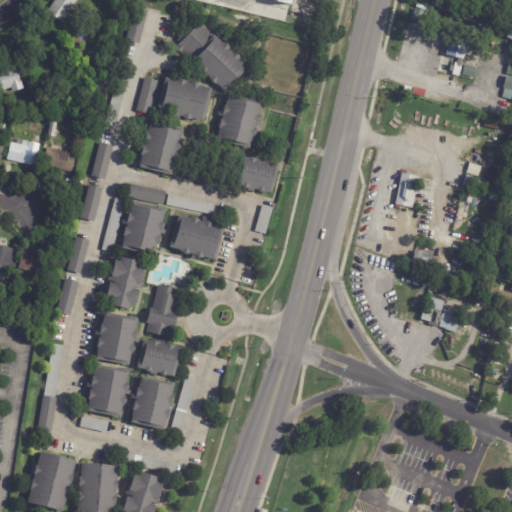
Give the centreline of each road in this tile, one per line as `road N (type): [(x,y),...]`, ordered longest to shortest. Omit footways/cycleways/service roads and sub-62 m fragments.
road 1 (residential): [(232,276),(248,215),(241,199),(111,173),(58,409),(63,426),(182,449),(209,350)]
road 2 (primary): [(376,0),(255,456)]
road 3 (primary): [(384,384),(343,312),(320,229)]
road 4 (residential): [(111,173),(148,25)]
road 5 (residential): [(384,384),(511,434)]
road 6 (primary): [(264,430),(319,399),(384,384)]
